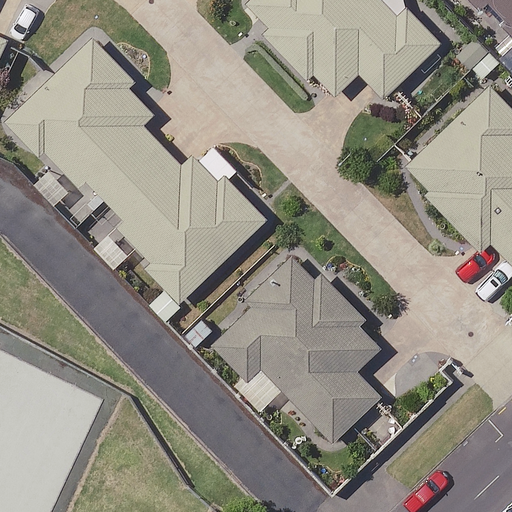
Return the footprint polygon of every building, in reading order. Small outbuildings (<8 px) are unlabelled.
[(0,0),(0,62),(13,30),(0,24),(0,0)] [(253,0),(251,2),(328,100),(367,69),(386,93),(446,46),(414,5),(399,17),(385,0),(253,0)] [(511,0),(489,0),(511,23),(511,0)] [(166,99),(100,32),(13,118),(81,188),(93,176),(132,216),(124,224),(159,258),(153,264),(186,298),(272,214),(212,153),(203,162),(181,157),(145,121),(166,99)] [(511,103),(494,85),(408,169),(488,249),(498,239),(511,253),(511,103)] [(369,310),(297,239),(245,293),(251,299),(213,337),(276,398),(287,386),(340,438),(385,392),(360,368),(383,344),(359,321),(369,310)]
